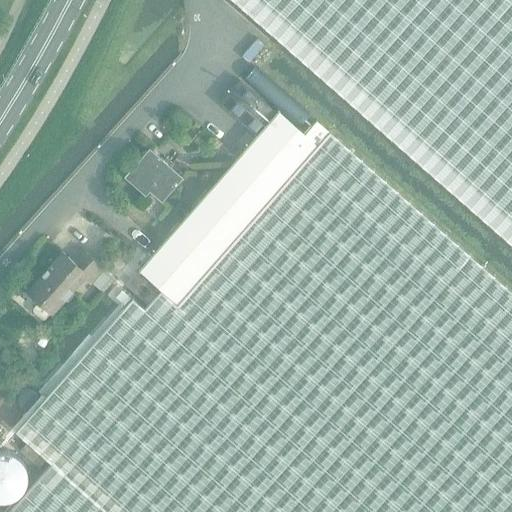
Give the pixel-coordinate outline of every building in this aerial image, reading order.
[(511,0),(234,0),(235,1),(259,22),(511,243),(511,0)] [(274,111),(239,80),(219,103),(254,134),(274,111)] [(131,299),(17,429),(30,440),(22,449),(41,465),(49,456),(54,460),(113,511),(511,511),(511,295),(327,134),(329,132),(315,120),(303,134),(277,111),(155,250),(148,259),(138,270),(160,290),(159,292),(147,305),(143,309),(131,299)] [(147,148),(126,172),(123,176),(145,195),(148,191),(160,202),(181,177),(147,148)] [(102,267),(79,247),(69,258),(62,252),(27,291),(39,302),(32,309),(33,314),(40,320),(44,320),(51,312),(83,276),(91,282),(102,292),(114,279),(101,268),(102,267)] [(135,272),(124,285),(147,305),(159,292),(135,272)] [(0,435),(0,499),(3,503),(36,472),(0,435)] [(0,511),(113,511),(54,460),(9,511),(3,511),(0,509),(0,511)]
